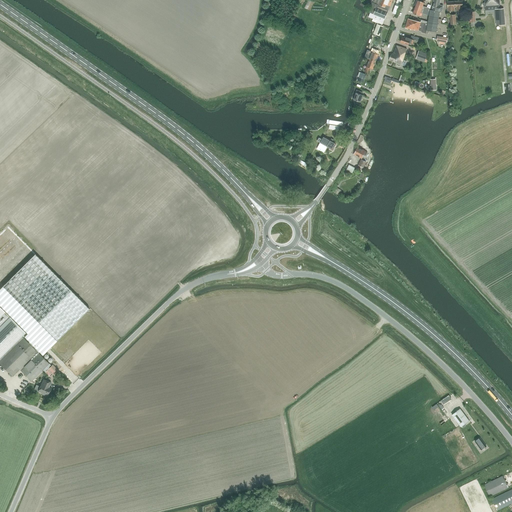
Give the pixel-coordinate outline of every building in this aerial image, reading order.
[(387,13),(389,9),(392,0),(372,0),(368,12),(370,13),(368,17),(373,19),(372,21),(382,25),(385,19),(387,13)] [(442,12),(443,6),(439,5),(440,0),(433,0),(432,11),(430,10),(429,19),(428,21),(428,22),(427,31),(436,32),(440,12),(442,12)] [(484,3),(483,4),(484,7),(485,10),(487,10),(487,7),(498,6),(498,9),(498,19),(496,19),(496,25),(505,24),(504,8),(500,9),(499,5),(500,5),(500,3),(499,0),(484,0),(485,3),(484,3)] [(418,1),(415,7),(421,10),(429,12),(430,9),(427,7),(423,6),(424,3),(418,1)] [(456,10),(463,9),(462,1),(447,2),(448,11),(455,10),(454,8),(456,8),(456,10)] [(429,12),(421,10),(415,7),(413,14),(419,16),(420,13),(429,15),(429,12)] [(408,19),(405,28),(415,30),(415,29),(422,31),(422,32),(426,34),(427,31),(428,22),(422,20),(421,20),(421,22),(408,19)] [(377,24),(373,34),(379,36),(383,26),(377,24)] [(408,45),(409,43),(409,42),(412,44),(414,40),(413,40),(413,39),(416,40),(415,41),(420,43),(421,39),(416,37),(411,35),(410,39),(406,37),(405,37),(404,38),(402,37),(402,38),(400,42),(408,45)] [(391,54),(389,61),(401,65),(405,66),(407,61),(403,60),(403,58),(406,49),(396,45),(393,54),(391,54)] [(368,51),(365,58),(370,60),(376,62),(379,55),(376,54),(378,50),(374,49),(373,53),(368,51)] [(425,59),(427,53),(419,51),(417,57),(425,59)] [(373,69),(376,62),(370,60),(365,72),(369,73),(371,69),(373,69)] [(356,93),(354,99),(354,100),(354,101),(354,102),(355,102),(355,103),(356,103),(357,103),(358,103),(359,103),(359,102),(360,102),(363,96),(361,95),(363,92),(358,90),(356,93)] [(320,143),(317,149),(324,153),(327,147),(333,150),(336,143),(333,142),(334,140),(331,139),(331,140),(324,137),(323,139),(319,137),(317,141),(320,143)] [(358,147),(354,155),(359,158),(359,157),(361,158),(363,155),(365,156),(367,152),(363,150),(358,147)] [(363,168),(366,162),(361,159),(358,165),(363,168)] [(333,191),(339,195),(342,191),(337,188),(338,185),(337,184),(333,191)] [(34,254),(0,287),(0,304),(28,333),(24,336),(43,355),(51,347),(89,309),(34,254)] [(0,306),(0,326),(10,317),(0,306)] [(0,326),(0,361),(21,340),(20,338),(25,333),(10,317),(0,326)] [(21,340),(0,361),(0,367),(11,378),(18,371),(35,354),(21,340)] [(35,354),(18,371),(19,372),(30,383),(43,371),(48,366),(37,355),(35,354)] [(48,366),(43,371),(46,373),(47,372),(51,375),(57,369),(53,365),(50,368),(48,366)] [(37,392),(37,393),(41,395),(42,394),(49,397),(52,389),(49,388),(51,383),(45,381),(43,385),(40,384),(37,392)] [(451,415),(453,418),(460,427),(468,421),(459,409),(451,415)] [(487,446),(480,437),(475,441),(481,450),(487,446)] [(485,486),(484,486),(490,497),(508,488),(503,477),(485,486)] [(511,504),(511,490),(492,501),(497,511),(511,504)]
